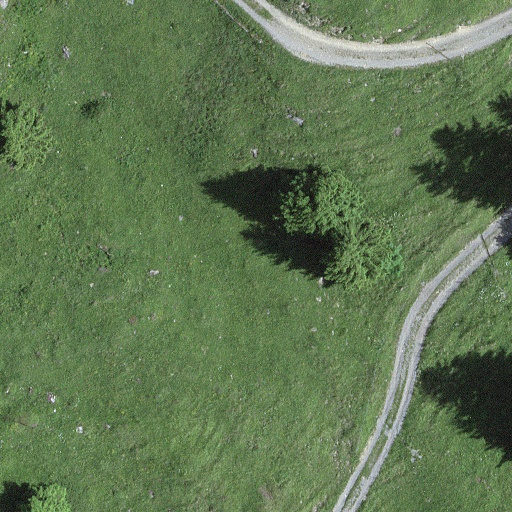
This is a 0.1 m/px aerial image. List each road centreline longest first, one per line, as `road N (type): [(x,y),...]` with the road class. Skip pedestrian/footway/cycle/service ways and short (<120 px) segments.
road 1 (track): [(511,212),(438,297),(411,392),(361,511)]
road 2 (track): [(239,0),(284,36),(356,61),(421,65),(511,16)]
